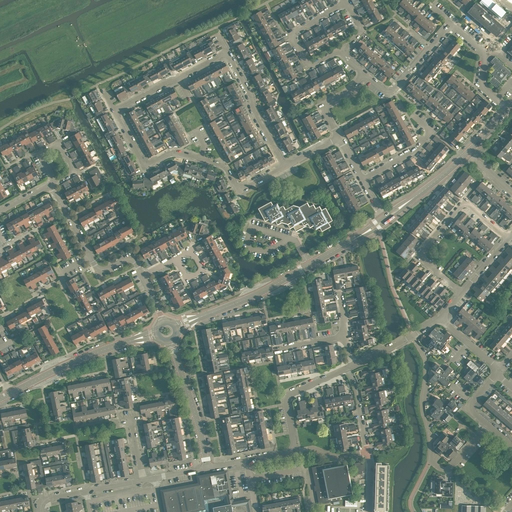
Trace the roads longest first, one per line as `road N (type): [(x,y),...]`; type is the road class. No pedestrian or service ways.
road 1 (residential): [(284,166),(239,188),(223,165),(181,152),(143,165),(114,109)]
road 2 (residential): [(487,424),(451,466),(429,459),(425,363),(412,335)]
road 3 (residential): [(459,292),(418,254),(463,202),(508,236)]
road 4 (tertiary): [(9,393),(157,332)]
road 5 (residential): [(142,272),(133,257),(95,267),(51,183)]
road 6 (tertiary): [(176,328),(309,264)]
road 7 (residential): [(207,467),(170,340)]
road 8 (residential): [(284,166),(226,51)]
road 9 (residential): [(364,73),(394,89),(451,22)]
road 10 (residential): [(295,450),(288,393),(346,367)]
